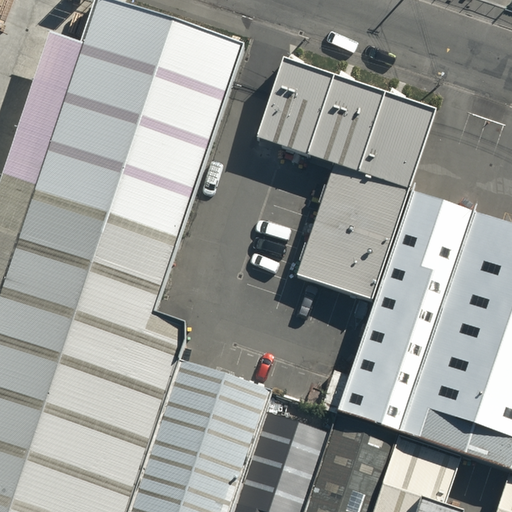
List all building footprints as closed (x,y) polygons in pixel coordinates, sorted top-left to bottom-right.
[(115,0),(89,0),(82,22),(104,30),(115,0)] [(242,48),(120,8),(68,167),(190,207),(242,48)] [(97,59),(36,39),(0,146),(0,161),(57,181),(97,59)] [(436,115),(284,64),(258,141),(333,166),(410,192),(436,115)] [(410,192),(333,166),(297,275),(373,300),(410,192)] [(123,511),(181,338),(148,327),(186,210),(78,175),(73,190),(39,179),(0,297),(0,511),(123,511)] [(475,225),(415,205),(340,423),(401,444),(475,225)] [(511,238),(476,226),(402,444),(511,481),(511,238)] [(229,511),(267,400),(174,370),(126,511),(229,511)] [(305,511),(329,442),(267,421),(235,511),(305,511)] [(375,511),(397,449),(337,429),(309,511),(375,511)] [(448,511),(462,471),(401,451),(380,511),(448,511)] [(498,511),(511,511),(511,485),(508,484),(498,511)]
